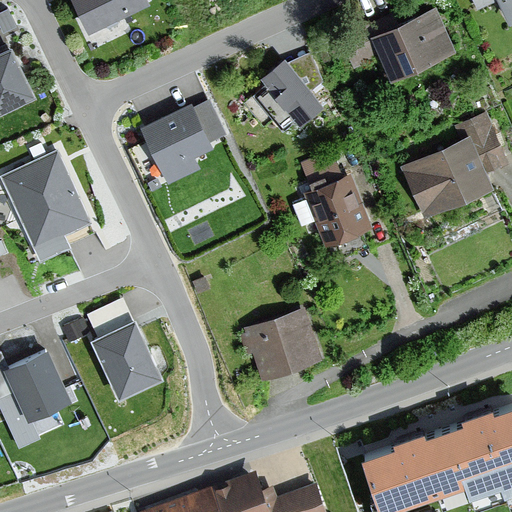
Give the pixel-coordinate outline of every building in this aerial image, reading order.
[(147,0),(73,0),(90,33),(149,4),(147,0)] [(511,0),(497,0),(509,28),(511,26),(511,0)] [(16,27),(7,9),(0,12),(0,27),(3,33),(16,27)] [(453,54),(433,9),(370,38),(390,82),(453,54)] [(0,118),(38,99),(12,47),(0,53),(0,118)] [(285,61),(260,81),(300,130),(325,110),(285,61)] [(192,105),(141,129),(168,184),(200,168),(195,158),(214,149),(192,105)] [(452,130),(458,145),(403,169),(426,220),(493,191),(485,173),(509,162),(488,114),(452,130)] [(57,152),(1,178),(40,262),(71,248),(65,235),(89,223),(57,152)] [(371,228),(350,178),(305,196),(326,246),(371,228)] [(97,341),(91,343),(118,402),(163,381),(135,321),(132,323),(122,302),(86,319),(97,341)] [(320,359),(303,309),(244,329),(245,333),(239,335),(245,355),(252,353),(261,379),(320,359)] [(1,356),(0,357),(0,402),(14,396),(28,425),(72,405),(48,352),(8,371),(1,356)] [(395,445),(363,456),(382,508),(468,477),(472,487),(505,475),(509,486),(511,484),(511,400),(495,406),(493,402),(457,415),(459,420),(427,432),(426,428),(393,440),(395,445)] [(254,471),(143,511),(325,511),(314,483),(276,498),(271,486),(261,490),(254,471)]
